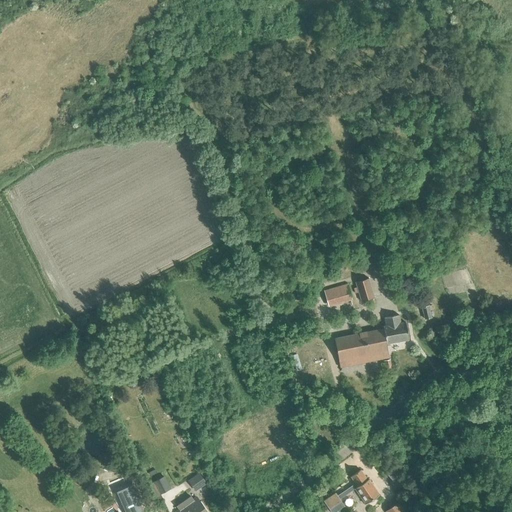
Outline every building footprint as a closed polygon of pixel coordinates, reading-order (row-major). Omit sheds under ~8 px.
[(355,282),(361,301),(374,298),(368,278),(355,282)] [(327,301),(328,304),(351,297),(350,294),(347,284),(324,291),(327,301)] [(421,307),(424,319),(432,317),(430,310),(432,309),(431,305),(429,305),(421,307)] [(335,338),(340,365),(341,367),(389,357),(386,344),(408,339),(405,322),(400,323),(399,315),(384,317),(385,326),(383,326),(383,329),(335,338)] [(341,501),(339,499),(355,489),(365,504),(379,494),(368,478),(367,479),(360,469),(350,476),(355,483),(337,496),(335,493),(324,501),(329,509),(341,501)] [(200,474),(189,481),(197,491),(207,484),(200,474)] [(153,493),(156,501),(162,498),(159,490),(153,493)] [(137,511),(133,495),(124,498),(128,511),(137,511)] [(187,510),(184,511),(206,511),(196,497),(183,506),(187,510)] [(386,511),(404,511),(397,502),(386,511)]
